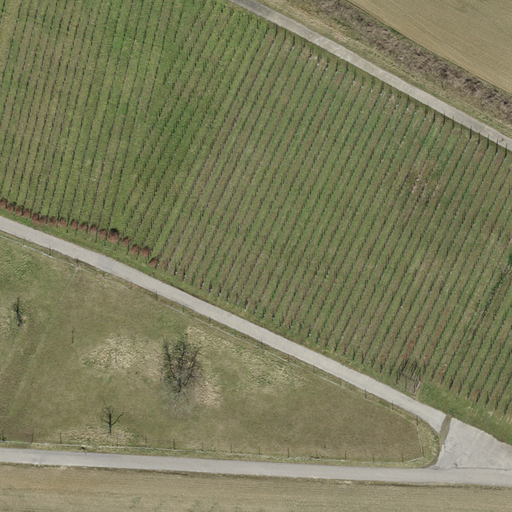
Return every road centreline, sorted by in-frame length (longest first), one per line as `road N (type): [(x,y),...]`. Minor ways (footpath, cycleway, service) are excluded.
road 1 (track): [(490,474),(436,419),(0,224)]
road 2 (track): [(0,451),(511,478)]
road 3 (track): [(511,143),(237,0)]
